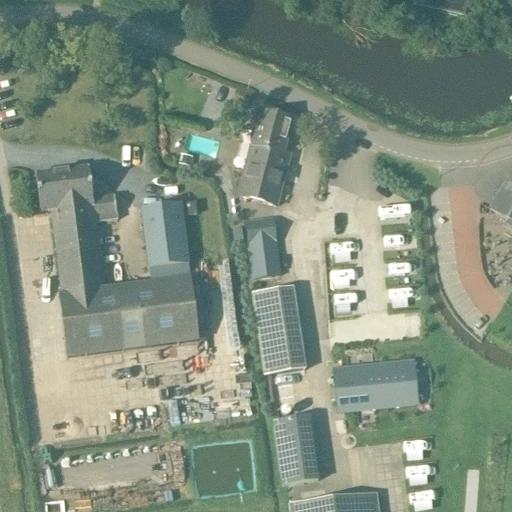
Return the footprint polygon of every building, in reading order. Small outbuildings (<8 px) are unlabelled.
[(466,13),(469,0),(416,0),(416,2),(466,13)] [(236,91),(231,103),(245,108),(249,97),(236,91)] [(253,146),(283,155),(291,122),(262,114),(253,146)] [(251,146),(237,198),(276,208),(290,156),(283,155),(253,146),(252,146),(251,146)] [(176,156),(175,166),(188,168),(189,159),(176,156)] [(87,169),(36,175),(39,215),(51,213),(61,296),(58,296),(66,360),(197,343),(179,206),(139,211),(149,285),(103,291),(98,249),(95,226),(95,225),(117,222),(114,198),(92,201),(87,169)] [(489,209),(489,211),(506,222),(506,224),(505,226),(511,230),(511,181),(508,179),(497,197),(489,209)] [(184,217),(196,216),(194,204),(183,206),(184,217)] [(251,281),(280,278),(272,221),(245,224),(247,248),(251,281)] [(292,291),(252,297),(264,378),(304,372),(292,291)] [(412,363),(332,371),(337,415),(417,407),(412,363)] [(281,488),(317,483),(308,419),(272,424),(281,488)] [(374,511),(373,497),(289,507),(289,511),(374,511)]
